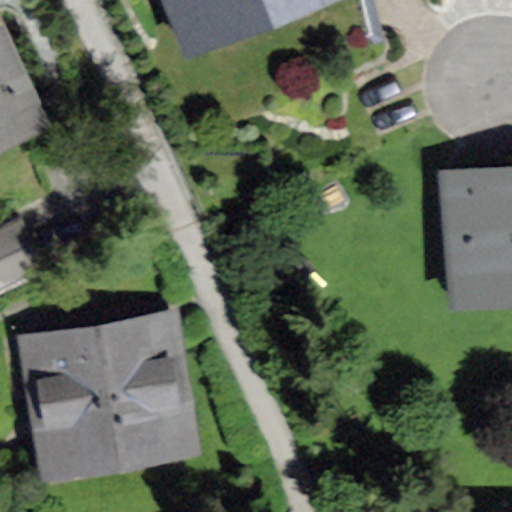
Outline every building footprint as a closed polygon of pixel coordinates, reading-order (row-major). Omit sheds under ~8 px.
[(170,0),(191,52),(322,0),(170,0)] [(0,44),(0,143),(38,126),(0,44)] [(511,171),(443,177),(454,305),(511,299),(511,171)] [(0,287),(42,267),(21,224),(0,233),(0,287)] [(169,320),(27,343),(48,471),(190,448),(169,320)]
